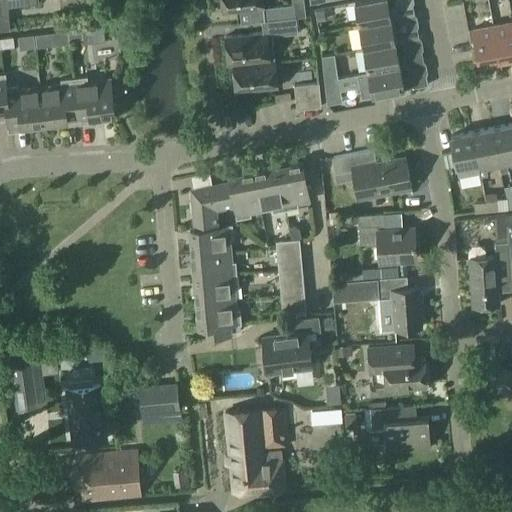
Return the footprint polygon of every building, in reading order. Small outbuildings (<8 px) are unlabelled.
[(0,0),(0,27),(9,27),(7,3),(38,1),(37,0),(0,0)] [(241,22),(270,19),(270,18),(284,17),(297,16),(295,4),(265,7),(263,0),(221,0),(223,12),(239,10),(241,22)] [(389,8),(387,0),(356,0),(355,0),(360,24),(391,18),(415,13),(413,4),(389,8)] [(492,25),(498,59),(511,56),(511,21),(508,0),(496,0),(500,21),(506,19),(507,22),(492,25)] [(270,19),(271,31),(286,30),(284,17),(270,18),(270,19)] [(418,27),(394,32),(391,18),(360,24),(364,48),(396,41),(419,37),(418,27)] [(473,28),(479,63),(498,59),(492,25),(473,28)] [(76,28),(68,29),(69,37),(77,36),(76,28)] [(45,32),(35,34),(36,47),(47,45),(45,32)] [(267,32),(226,36),(229,64),(234,64),(234,63),(270,59),(267,32)] [(15,46),(13,36),(0,37),(0,43),(0,48),(15,46)] [(422,51),(398,55),(396,41),(364,48),(369,71),(400,65),(424,61),(422,51)] [(237,91),(278,87),(275,58),(270,59),(234,63),(234,64),(237,91)] [(323,80),(337,77),(334,64),(321,66),(323,80)] [(373,95),(428,84),(427,74),(403,79),(400,65),(369,71),(373,95)] [(0,119),(9,118),(5,86),(6,85),(4,73),(0,73),(0,119)] [(97,115),(115,113),(110,78),(88,80),(88,75),(74,77),(80,123),(98,120),(97,115)] [(40,86),(45,122),(62,120),(62,125),(80,123),(74,77),(61,79),(62,84),(40,86)] [(337,77),(323,80),(326,93),(339,90),(337,77)] [(319,83),(295,85),(297,109),(322,106),(319,83)] [(10,131),(29,129),(28,124),(45,122),(40,86),(19,89),(19,84),(6,85),(5,86),(9,118),(10,131)] [(507,164),(511,162),(511,122),(494,126),(501,165),(501,166),(502,172),(509,171),(507,164)] [(473,130),(479,161),(482,177),(488,175),(487,169),(501,166),(501,165),(494,126),(473,130)] [(451,134),(457,165),(479,161),(473,130),(451,134)] [(374,148),(334,156),(337,172),(352,169),(354,178),(358,197),(372,194),(411,187),(406,157),(377,162),(374,148)] [(278,167),(286,209),(299,206),(298,202),(309,200),(302,162),(278,167)] [(254,171),(262,209),(272,207),(273,211),(286,209),(278,167),(254,171)] [(230,176),(231,181),(232,181),(236,203),(235,203),(238,218),(252,215),(251,211),(262,209),(254,171),(230,176)] [(216,207),(235,203),(236,203),(232,181),(231,181),(200,187),(193,197),(196,228),(196,229),(218,227),(218,226),(216,207)] [(500,209),(499,200),(487,201),(488,210),(500,209)] [(475,202),(476,211),(488,210),(487,201),(475,202)] [(358,214),(360,245),(378,243),(380,260),(416,257),(414,226),(385,229),(384,212),(358,214)] [(296,224),(290,225),(293,237),(302,236),(301,227),(296,224)] [(233,225),(218,226),(218,227),(196,229),(196,228),(190,229),(192,253),(231,250),(230,239),(234,239),(233,225)] [(276,240),(277,252),(301,250),(300,238),(276,240)] [(507,241),(494,242),(495,255),(487,256),(487,250),(483,246),(474,247),(471,251),(471,257),(469,257),(472,305),(500,303),(498,274),(510,273),(507,242),(507,241)] [(231,250),(192,253),(194,277),(237,274),(236,261),(232,261),(231,250)] [(278,264),(302,262),(301,250),(277,252),(278,264)] [(302,262),(278,264),(279,276),(303,274),(302,262)] [(237,274),(194,277),(197,301),(235,298),(234,287),(238,287),(237,274)] [(280,288),(304,286),(303,274),(279,276),(280,288)] [(393,305),(395,328),(422,326),(418,286),(407,287),(406,275),(332,281),(334,300),(379,297),(380,306),(393,305)] [(304,286),(280,288),(282,300),(305,298),(304,286)] [(199,326),(206,325),(207,337),(231,335),(230,323),(241,322),(240,309),(236,309),(235,298),(197,301),(199,326)] [(305,298),(282,300),(283,312),(307,310),(305,298)] [(295,321),(296,332),(263,337),(268,373),(313,366),(308,332),(320,330),(318,317),(295,321)] [(223,337),(225,348),(242,346),(241,335),(223,337)] [(424,356),(414,357),(413,343),(368,347),(370,371),(375,371),(376,392),(372,392),(372,394),(400,391),(400,386),(426,384),(424,356)] [(40,351),(8,356),(14,398),(46,393),(40,351)] [(74,440),(107,437),(103,383),(70,386),(74,440)] [(144,411),(180,408),(178,384),(142,387),(144,411)] [(225,411),(233,490),(286,485),(283,448),(263,450),(263,445),(290,443),(286,404),(225,411)] [(384,430),(386,450),(431,447),(428,415),(417,416),(416,404),(365,408),(366,431),(384,430)] [(79,454),(83,499),(142,494),(139,448),(79,454)]
